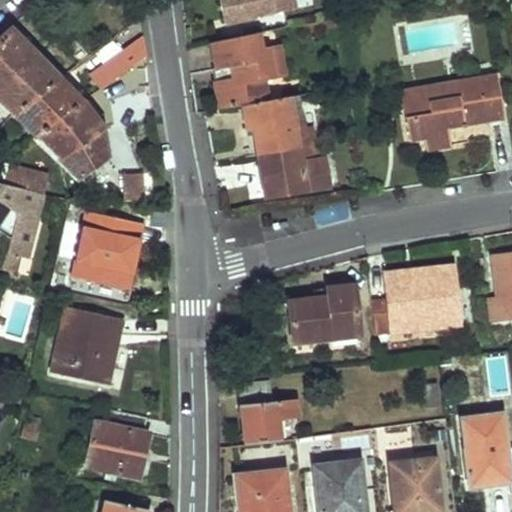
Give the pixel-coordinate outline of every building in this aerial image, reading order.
[(299,10),(296,0),(219,0),(226,26),(299,10)] [(0,94),(16,111),(61,78),(13,24),(0,36),(0,94)] [(258,36),(212,46),(219,83),(222,82),(224,94),(219,96),(221,111),(243,106),(268,102),(264,81),(272,80),(265,48),(260,49),(258,36)] [(147,56),(144,37),(90,75),(100,89),(147,56)] [(278,45),(265,48),(272,80),(285,76),(278,45)] [(83,102),(61,78),(16,111),(37,133),(83,102)] [(499,84),(427,97),(432,121),(408,124),(409,131),(505,114),(499,84)] [(268,102),(243,106),(248,131),(256,130),(262,157),(303,149),(297,120),(293,97),(268,102)] [(427,97),(403,102),(408,124),(432,121),(427,97)] [(105,127),(83,102),(37,133),(61,157),(105,127)] [(505,114),(409,131),(412,146),(426,144),(429,158),(453,154),(449,134),(465,131),(507,124),(505,114)] [(307,118),(297,120),(303,149),(320,146),(317,129),(310,132),(307,118)] [(79,178),(108,158),(105,127),(61,157),(79,178)] [(465,131),(449,134),(453,154),(468,151),(465,131)] [(303,149),(262,157),(270,199),(333,187),(327,157),(305,161),(303,149)] [(0,165),(0,181),(12,184),(17,168),(1,165),(0,165)] [(49,192),(53,176),(17,168),(12,184),(49,192)] [(124,171),(122,198),(140,199),(141,172),(124,171)] [(49,192),(12,184),(0,181),(0,224),(14,231),(10,251),(16,252),(16,256),(24,258),(25,255),(32,256),(49,192)] [(130,290),(144,224),(83,211),(69,276),(130,290)] [(0,264),(21,270),(24,258),(16,256),(16,252),(10,251),(1,248),(0,252),(0,264)] [(511,256),(485,259),(489,291),(493,291),(497,322),(511,319),(511,256)] [(447,269),(412,273),(413,281),(384,285),(386,304),(371,306),(375,338),(455,328),(447,269)] [(413,281),(412,273),(383,277),(384,285),(413,281)] [(327,302),(288,307),(294,349),(358,341),(351,288),(325,291),(327,302)] [(489,291),(482,293),(486,323),(497,322),(493,291),(489,291)] [(123,320),(63,307),(48,372),(109,385),(123,320)] [(258,339),(239,341),(241,359),(260,357),(258,339)] [(424,409),(439,409),(438,383),(423,384),(424,409)] [(268,386),(239,390),(244,447),(279,442),(276,420),(298,417),(296,400),(270,403),(268,386)] [(99,403),(96,416),(84,461),(138,475),(149,429),(144,428),(148,415),(99,403)] [(500,413),(458,418),(467,487),(508,483),(500,413)] [(41,420),(25,417),(22,429),(39,433),(41,420)] [(429,460),(385,467),(391,511),(410,511),(437,508),(429,460)] [(364,511),(358,462),(314,468),(319,511),(364,511)] [(292,511),(288,473),(245,479),(247,495),(243,495),(245,511),(292,511)] [(148,511),(150,506),(105,497),(101,511),(148,511)]
